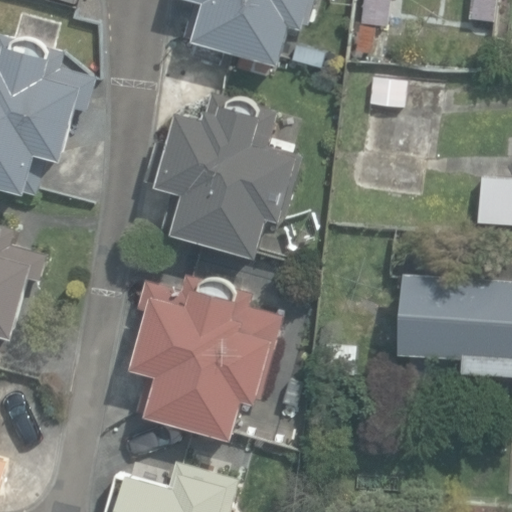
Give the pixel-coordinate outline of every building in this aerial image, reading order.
[(208,0),(199,35),(286,59),(297,18),(314,23),(319,0),(208,0)] [(496,21),(493,69),(511,70),(511,0),(471,0),(470,20),(496,21)] [(0,178),(42,191),(52,150),(69,154),(75,131),(80,129),(82,124),(82,118),(79,116),(82,103),(92,105),(101,70),(67,62),(71,46),(55,43),(50,38),(41,33),(31,30),(19,32),(3,28),(0,37),(0,178)] [(448,76),(374,68),(363,156),(357,156),(353,183),(359,184),(359,189),(425,195),(429,157),(438,159),(448,76)] [(162,180),(188,188),(179,227),(264,252),(269,235),(281,238),(306,150),(275,140),(284,107),(265,101),(261,97),(257,94),(252,92),(246,91),(241,91),(235,92),(216,87),(209,113),(183,105),(162,180)] [(511,219),(511,172),(486,171),(483,217),(511,219)] [(0,342),(4,328),(20,331),(23,316),(31,318),(43,275),(46,276),(53,249),(18,239),(22,222),(3,217),(0,214),(0,342)] [(511,272),(411,266),(407,348),(417,348),(415,382),(461,384),(463,351),(469,351),(469,367),(511,368),(511,272)] [(163,371),(151,409),(239,434),(250,393),(264,397),(289,310),(256,301),(260,287),(242,283),(237,277),(232,274),(223,271),(215,271),(207,274),(191,269),(187,285),(151,274),(143,302),(154,305),(137,363),(163,371)] [(0,499),(4,500),(15,451),(0,447),(0,499)] [(236,511),(247,473),(180,453),(173,476),(134,464),(132,470),(122,467),(109,511),(236,511)] [(511,511),(511,501),(459,498),(458,511),(511,511)]
